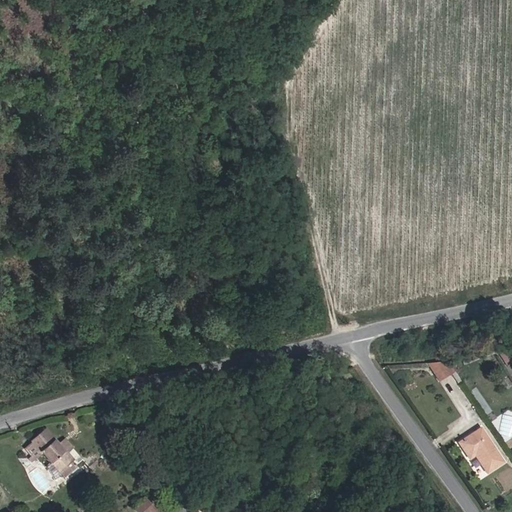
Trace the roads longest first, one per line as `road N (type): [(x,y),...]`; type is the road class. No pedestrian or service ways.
road 1 (track): [(344,336),(315,273),(302,193),(280,139),(151,0)]
road 2 (unclassified): [(0,426),(344,336)]
road 3 (track): [(0,73),(29,99),(50,100),(97,74),(154,59),(225,70)]
road 4 (unclassified): [(472,511),(344,336)]
road 5 (unclassified): [(344,336),(511,299)]
